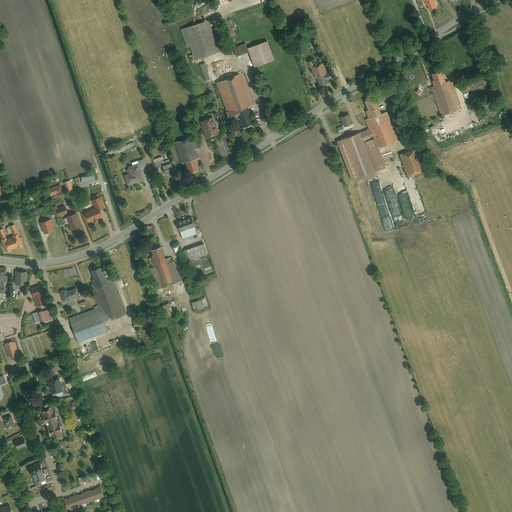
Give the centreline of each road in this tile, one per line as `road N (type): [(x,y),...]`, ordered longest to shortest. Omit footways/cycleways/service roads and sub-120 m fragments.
road 1 (secondary): [(35,263),(124,233),(489,0)]
road 2 (residential): [(29,396),(18,336),(35,263)]
